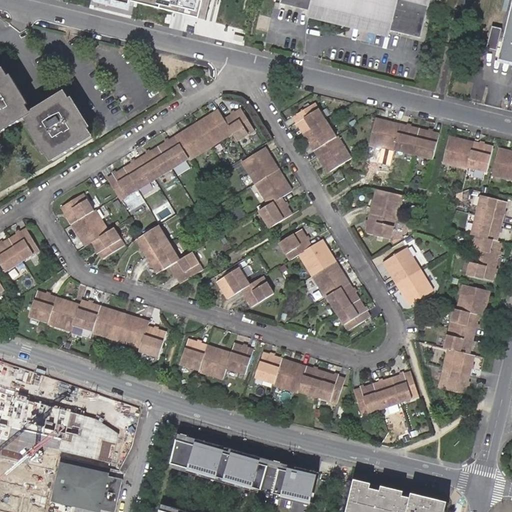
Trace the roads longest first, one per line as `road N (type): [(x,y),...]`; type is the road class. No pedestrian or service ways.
road 1 (residential): [(245,77),(397,321),(383,358),(361,364),(95,278),(72,258),(39,201)]
road 2 (residential): [(159,398),(273,439),(483,486)]
road 3 (residential): [(266,67),(511,126)]
road 4 (residential): [(39,201),(245,77)]
road 5 (residential): [(0,0),(230,58)]
road 6 (residential): [(0,345),(159,398)]
road 7 (unknown): [(30,381),(63,399),(37,511)]
road 8 (residential): [(511,359),(483,486)]
road 9 (unknown): [(30,381),(0,499)]
